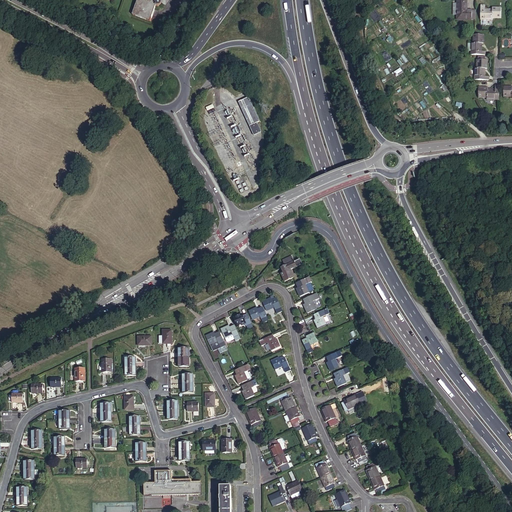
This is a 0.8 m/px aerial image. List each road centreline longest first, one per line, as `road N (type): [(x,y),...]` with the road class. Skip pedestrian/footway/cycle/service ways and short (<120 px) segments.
road 1 (trunk): [(511,443),(419,322),(367,228),(328,125),(302,0)]
road 2 (secondary): [(237,236),(255,257),(285,228),(320,228),(366,308),(511,506)]
road 3 (residential): [(237,416),(195,328),(263,287),(279,287),(312,410),(365,500)]
road 4 (trunk): [(308,107),(374,275),(428,361),(511,465)]
road 5 (tertiary): [(0,371),(237,236)]
road 6 (tertiary): [(233,226),(0,361)]
road 7 (trunk): [(511,391),(441,277),(401,194),(399,172)]
road 8 (trunk): [(184,78),(214,49),(255,43),(284,62),(308,107)]
road 9 (trunk): [(387,147),(367,123),(322,0)]
road 10 (secondary): [(0,5),(140,82)]
road 11 (secondary): [(149,68),(12,0)]
road 12 (secondary): [(233,226),(236,217),(183,119),(183,97)]
road 13 (secondary): [(157,109),(173,121),(233,226)]
road 14 (residential): [(86,396),(27,416),(3,488)]
